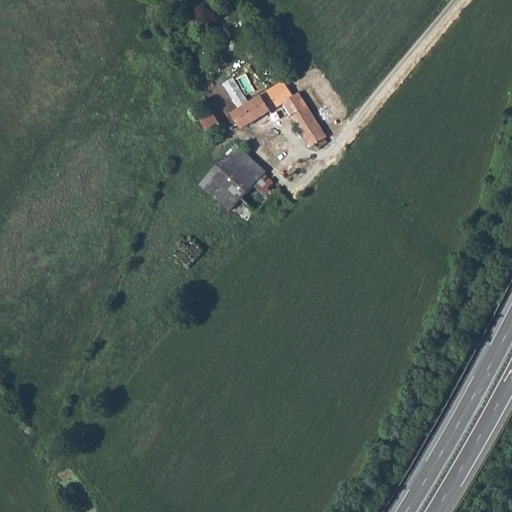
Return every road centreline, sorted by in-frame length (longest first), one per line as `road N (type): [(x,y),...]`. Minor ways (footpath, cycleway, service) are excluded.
road 1 (trunk): [(511,321),(407,511)]
road 2 (trunk): [(434,511),(511,376)]
